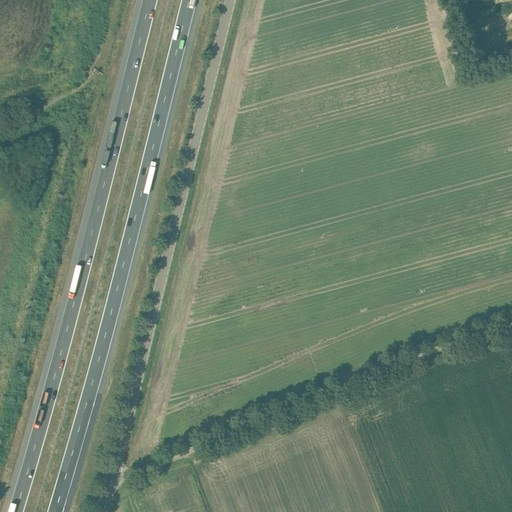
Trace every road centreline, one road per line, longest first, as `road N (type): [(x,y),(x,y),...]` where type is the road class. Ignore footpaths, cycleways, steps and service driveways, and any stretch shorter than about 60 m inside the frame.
road 1 (motorway): [(51,511),(188,0)]
road 2 (motorway): [(144,0),(8,511)]
road 3 (unclassified): [(115,470),(229,0)]
road 4 (unclassified): [(115,470),(130,474),(511,325)]
